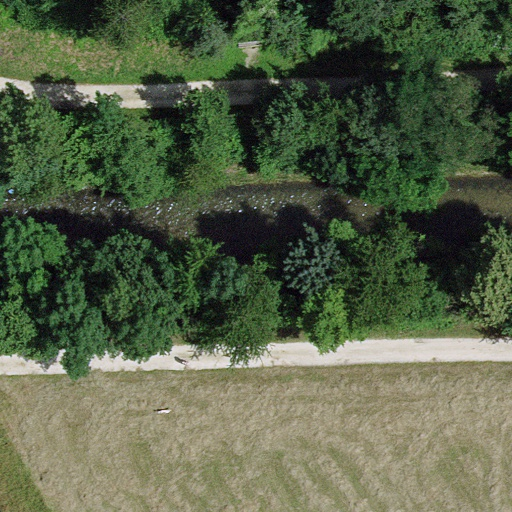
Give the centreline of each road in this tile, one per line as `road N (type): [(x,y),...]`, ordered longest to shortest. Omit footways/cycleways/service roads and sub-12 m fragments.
road 1 (track): [(511,349),(0,365)]
road 2 (track): [(14,91),(124,95),(511,81)]
